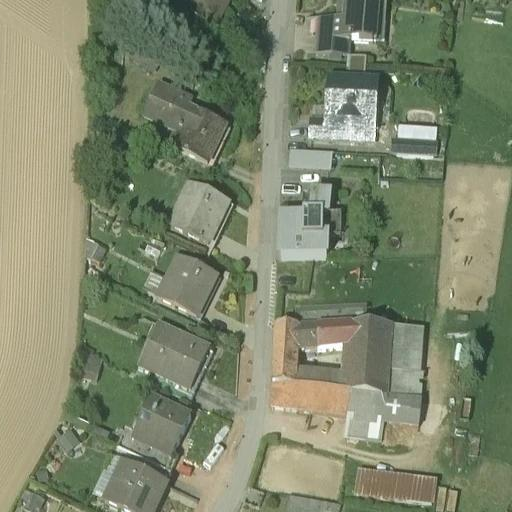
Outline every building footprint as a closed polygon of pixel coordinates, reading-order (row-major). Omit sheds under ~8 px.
[(227,0),(185,0),(184,3),(180,1),(179,1),(216,21),(227,0)] [(342,0),(341,21),(316,20),(314,56),(348,59),(349,44),(375,46),(378,1),(361,0),(342,0)] [(347,59),(346,69),(363,70),(364,60),(347,59)] [(370,85),(332,82),(329,120),(329,122),(367,126),(370,85)] [(224,124),(187,106),(190,100),(156,84),(142,114),(174,129),(167,144),(205,162),(224,124)] [(367,126),(329,122),(329,120),(311,119),(310,139),(366,143),(367,126)] [(386,169),(419,169),(419,160),(434,160),(434,127),(395,127),(395,141),(386,141),(386,169)] [(331,153),(291,149),(289,166),(329,169),(331,153)] [(227,203),(188,183),(167,224),(206,244),(227,203)] [(307,200),(302,200),(301,218),(280,217),(278,235),(279,235),(278,258),(326,259),(327,218),(329,197),(307,195),(307,200)] [(215,275),(176,255),(155,297),(195,317),(215,275)] [(365,310),(296,311),(296,326),(276,325),(274,363),(295,365),(296,352),(297,328),(348,328),(365,328),(365,310)] [(208,350),(158,325),(138,364),(189,388),(208,350)] [(348,328),(297,328),(296,352),(346,348),(348,328)] [(391,330),(365,328),(365,329),(348,328),(346,348),(345,367),(388,373),(391,330)] [(189,388),(138,364),(133,375),(188,402),(193,391),(189,388)] [(387,386),(344,380),(343,388),(343,393),(386,400),(387,386)] [(343,393),(339,392),(293,387),(272,382),(271,406),(348,419),(384,424),(417,430),(422,404),(386,400),(343,393)] [(187,417),(150,397),(132,431),(132,433),(168,452),(170,449),(187,417)] [(458,421),(449,418),(446,428),(455,430),(458,421)] [(384,424),(348,419),(345,438),(380,444),(384,424)] [(168,452),(132,433),(132,431),(123,427),(115,444),(165,469),(169,471),(178,453),(170,449),(168,452)] [(165,469),(115,444),(109,456),(122,462),(159,480),(165,469)] [(159,480),(122,462),(103,501),(124,511),(148,511),(153,503),(148,501),(159,480)] [(355,466),(351,490),(431,505),(435,481),(355,466)] [(326,511),(328,500),(286,494),(283,511),(326,511)]
